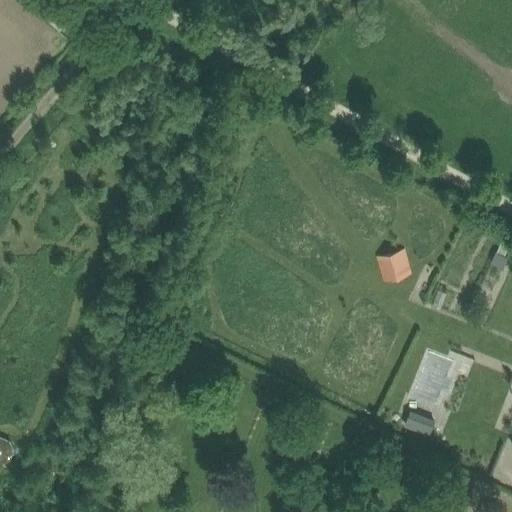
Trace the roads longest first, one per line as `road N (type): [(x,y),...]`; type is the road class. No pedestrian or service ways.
road 1 (track): [(511,207),(237,52)]
road 2 (track): [(137,0),(0,161)]
